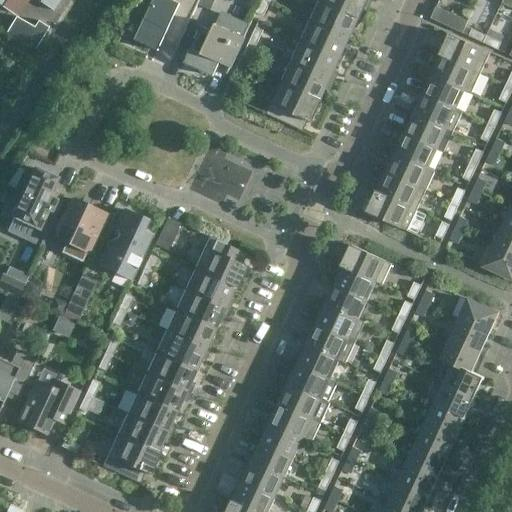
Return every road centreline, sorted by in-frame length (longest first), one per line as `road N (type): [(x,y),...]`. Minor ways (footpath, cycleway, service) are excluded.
road 1 (residential): [(182,197),(91,160),(85,148),(129,76),(149,76),(223,111)]
road 2 (residential): [(184,511),(299,252)]
road 3 (residential): [(340,160),(413,0)]
road 4 (residential): [(511,387),(449,511)]
road 5 (residential): [(299,252),(182,197)]
road 6 (residential): [(223,111),(340,160)]
